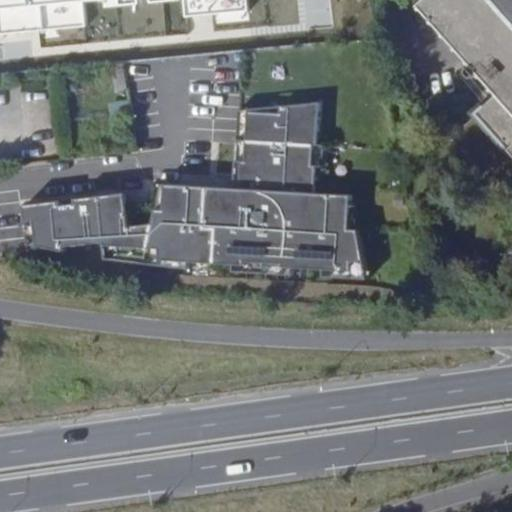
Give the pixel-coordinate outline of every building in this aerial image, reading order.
[(0,0),(0,33),(0,36),(88,28),(85,1),(101,0),(186,0),(188,18),(209,16),(251,13),(250,12),(249,0),(0,0)] [(511,0),(425,0),(419,6),(497,95),(448,139),(488,183),(511,162),(511,0)] [(130,90),(126,64),(115,66),(118,92),(130,90)] [(118,122),(134,120),(131,102),(115,105),(118,122)] [(281,110),(216,119),(220,159),(286,151),(281,110)] [(138,149),(138,151),(157,149),(153,118),(134,120),(138,149)] [(117,175),(141,173),(138,151),(138,149),(115,152),(117,175)] [(95,178),(117,175),(115,152),(93,154),(95,178)] [(37,176),(10,180),(12,202),(30,199),(36,241),(75,235),(67,173),(65,158),(35,161),(37,176)] [(35,161),(8,164),(10,180),(37,176),(35,161)]
